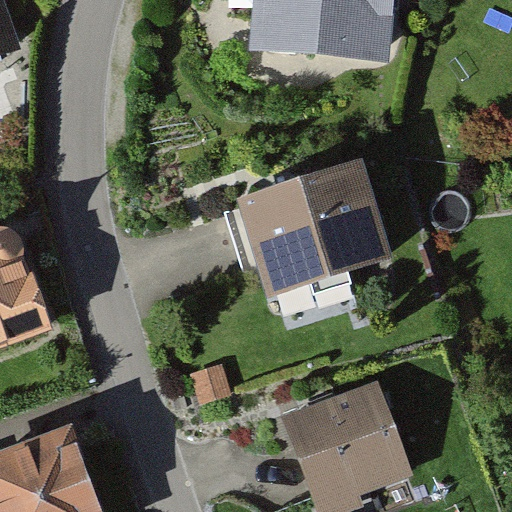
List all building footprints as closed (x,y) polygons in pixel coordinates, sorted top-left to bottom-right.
[(1,0),(0,0),(0,62),(19,56),(1,0)] [(388,0),(254,0),(251,58),(385,65),(388,0)] [(356,174),(235,206),(262,304),(383,272),(356,174)] [(25,241),(21,235),(14,233),(7,236),(1,243),(0,243),(0,361),(54,343),(22,253),(25,248),(25,241)] [(372,389),(277,427),(311,511),(362,511),(357,498),(408,477),(372,389)] [(90,511),(67,439),(0,460),(0,511),(90,511)]
